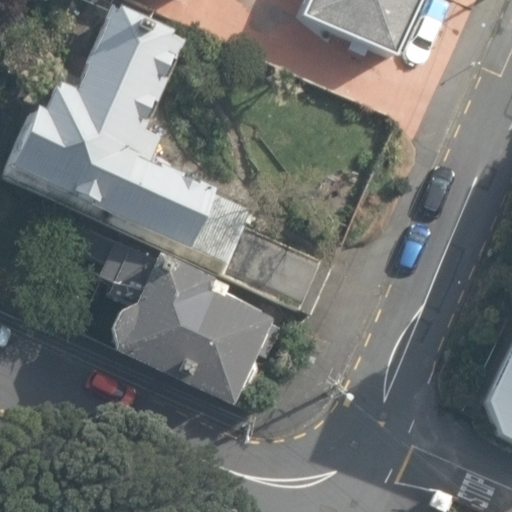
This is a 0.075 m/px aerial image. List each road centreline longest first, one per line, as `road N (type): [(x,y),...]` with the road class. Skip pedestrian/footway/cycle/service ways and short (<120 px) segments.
road 1 (residential): [(0,366),(238,473),(283,482),(335,470),(357,454),(374,425)]
road 2 (residential): [(374,425),(511,97)]
road 3 (residential): [(374,425),(511,486)]
